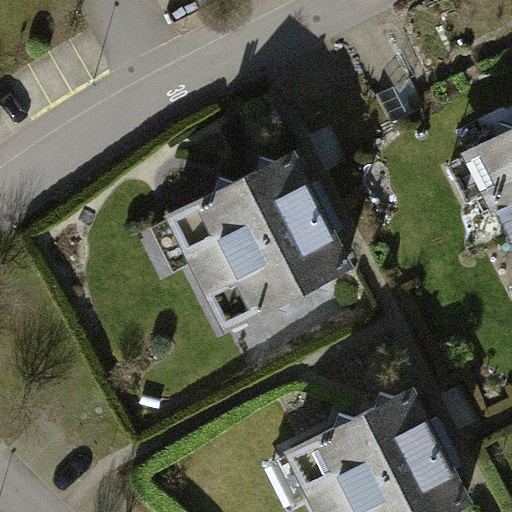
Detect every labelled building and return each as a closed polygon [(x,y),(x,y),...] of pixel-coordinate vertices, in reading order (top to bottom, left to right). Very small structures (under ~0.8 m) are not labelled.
[(330,124),(312,133),(330,168),(348,159),(330,124)] [(511,131),(469,151),(511,242),(511,131)] [(351,268),(293,155),(174,215),(231,328),(351,268)] [(478,511),(411,377),(294,435),(332,511),(478,511)] [(462,386),(444,395),(462,430),(480,421),(462,386)]
